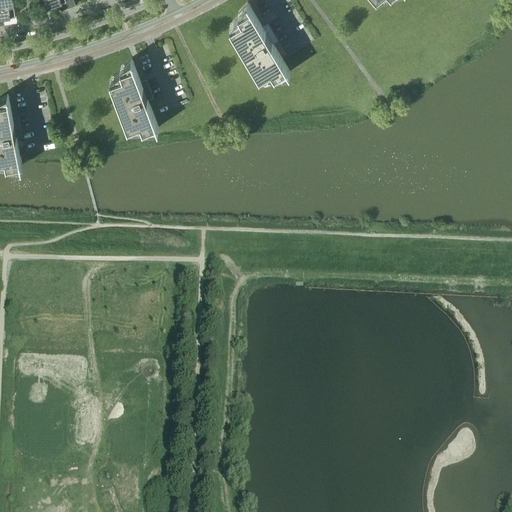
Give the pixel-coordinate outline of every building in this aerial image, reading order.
[(74,0),(45,0),(47,6),(60,1),(63,8),(76,4),(74,0)] [(248,1),(247,1),(250,6),(239,13),(239,12),(238,13),(242,19),(231,26),(230,25),(230,26),(260,75),(260,74),(271,68),(275,74),(276,74),(275,73),(286,66),(290,71),(273,42),(278,39),(270,26),(269,26),(270,28),(266,31),(248,1)] [(16,14),(15,3),(0,4),(0,24),(5,24),(3,16),(16,14)] [(159,127),(132,57),(131,57),(134,63),(122,68),(121,67),(120,67),(123,74),(111,79),(111,78),(110,78),(128,126),(129,125),(141,120),(143,127),(144,127),(144,126),(156,121),(158,127),(159,127)] [(22,166),(8,92),(8,93),(9,98),(0,100),(0,157),(6,156),(7,163),(8,163),(8,162),(20,160),(22,166)]
